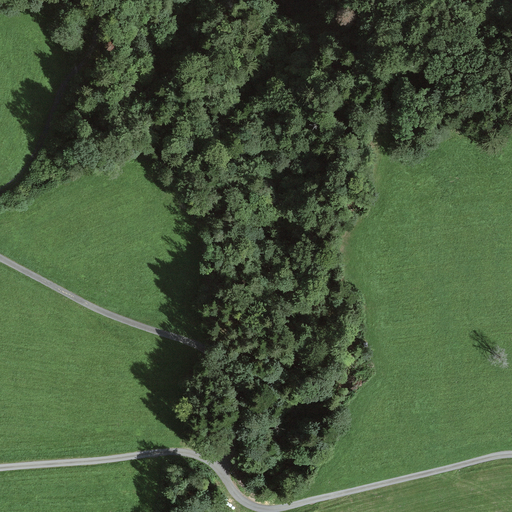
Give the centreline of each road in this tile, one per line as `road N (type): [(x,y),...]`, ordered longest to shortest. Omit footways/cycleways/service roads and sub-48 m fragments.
road 1 (track): [(0,254),(124,316),(204,345),(247,395),(226,449)]
road 2 (track): [(226,449),(224,472),(238,497),(267,508),(511,453)]
road 3 (track): [(226,449),(0,467)]
